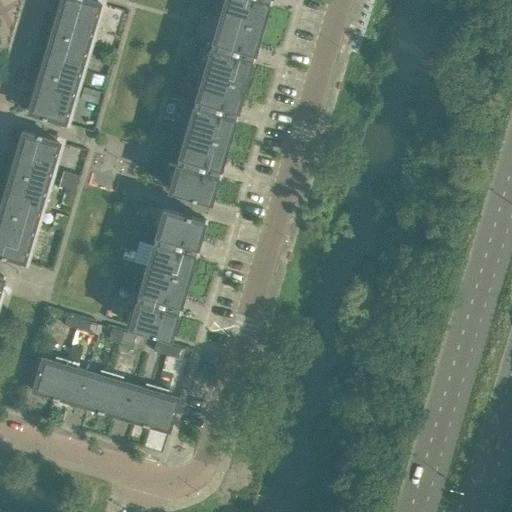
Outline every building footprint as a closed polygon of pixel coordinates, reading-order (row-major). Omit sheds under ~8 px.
[(56,17),(47,47),(48,47),(45,57),(45,56),(45,57),(36,87),(37,87),(34,96),(33,96),(29,112),(66,122),(101,2),(92,0),(61,0),(59,7),(60,8),(57,17),(56,17)] [(201,0),(197,0),(196,7),(206,9),(208,2),(201,0)] [(224,0),(221,13),(263,25),(268,6),(269,4),(270,4),(271,3),(270,2),(270,0),(224,0)] [(263,25),(221,13),(204,71),(246,83),(251,64),(252,61),(253,61),(254,60),(253,60),(255,51),(256,51),(257,50),(256,50),(263,25)] [(239,108),(246,83),(204,71),(187,128),(229,141),(235,122),(235,119),(237,119),(237,118),(236,117),(238,109),(239,109),(240,108),(239,108)] [(94,74),(91,84),(102,88),(106,77),(94,74)] [(185,83),(183,90),(185,94),(194,97),(198,91),(198,84),(189,81),(185,83)] [(84,86),(80,99),(97,104),(100,91),(84,86)] [(229,141),(187,128),(170,188),(202,198),(211,201),(218,180),(218,177),(219,177),(220,175),(219,175),(221,167),(222,167),(223,167),(223,166),(222,166),(229,141)] [(16,156),(11,171),(7,187),(4,196),(0,209),(0,254),(25,262),(60,142),(23,131),(18,147),(19,147),(16,156)] [(59,185),(76,190),(80,175),(64,171),(59,185)] [(66,188),(61,204),(71,207),(76,191),(66,188)] [(147,266),(189,278),(189,276),(194,258),(195,255),(197,256),(197,254),(196,254),(198,245),(199,246),(200,245),(200,244),(199,244),(206,220),(201,218),(164,208),(159,224),(157,232),(147,264),(147,266)] [(134,217),(131,225),(157,232),(159,224),(134,217)] [(182,302),(189,278),(147,266),(130,324),(130,325),(171,337),(172,336),(178,316),(179,313),(180,313),(180,312),(179,311),(181,303),(182,303),(183,303),(183,302),(182,302)] [(67,314),(64,324),(76,328),(79,318),(67,314)] [(79,318),(76,328),(88,331),(91,321),(79,318)] [(112,328),(109,338),(121,341),(124,331),(112,328)] [(124,331),(121,341),(134,345),(136,335),(124,331)] [(157,341),(154,351),(166,354),(169,344),(157,341)] [(169,344),(166,354),(178,357),(181,348),(169,344)] [(52,398),(55,399),(67,360),(56,356),(54,361),(43,358),(33,390),(53,396),(52,398)] [(73,407),(77,408),(88,371),(77,368),(78,363),(67,360),(55,399),(58,400),(59,398),(74,403),(73,407)] [(97,411),(101,412),(113,373),(101,369),(99,375),(88,371),(77,408),(82,409),(83,405),(98,410),(97,411)] [(118,420),(122,421),(133,384),(122,381),(123,376),(113,373),(101,412),(104,413),(104,411),(119,416),(118,420)] [(142,425),(146,426),(158,386),(146,383),(144,388),(133,384),(122,421),(126,423),(128,418),(143,423),(142,425)] [(158,386),(146,426),(149,427),(150,425),(169,431),(179,398),(167,394),(168,389),(158,386)]
